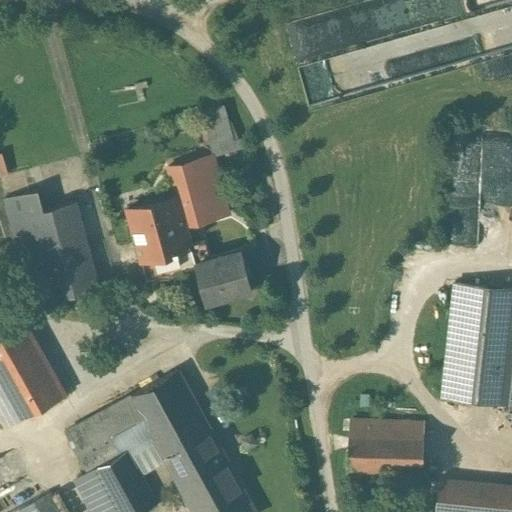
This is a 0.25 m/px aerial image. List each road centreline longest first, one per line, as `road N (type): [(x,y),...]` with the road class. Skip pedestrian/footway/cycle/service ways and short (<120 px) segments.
road 1 (unclassified): [(119,0),(165,4),(219,51),(253,96),(274,150),(330,511)]
road 2 (track): [(44,0),(132,318)]
